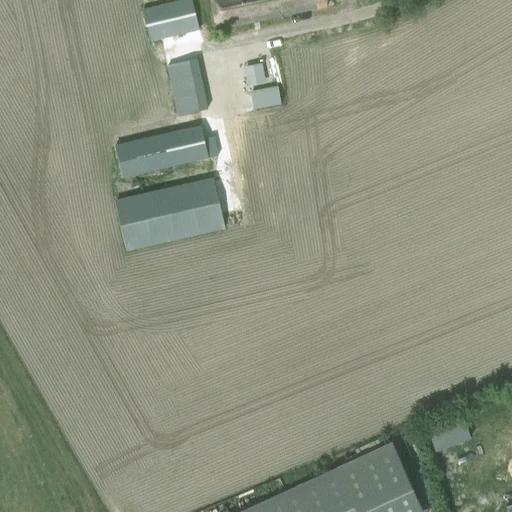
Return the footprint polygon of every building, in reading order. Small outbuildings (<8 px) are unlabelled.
[(183,0),(144,10),(152,42),(199,31),(191,0),(183,0)] [(327,7),(325,0),(211,0),(213,6),(216,25),(327,7)] [(259,66),(246,68),(250,87),(263,84),(259,66)] [(201,85),(172,91),(178,116),(206,110),(201,85)] [(281,107),(277,86),(251,92),(256,112),(281,107)] [(123,179),(209,159),(209,158),(218,155),(214,137),(205,140),(202,126),(115,146),(123,179)] [(116,202),(127,250),(225,228),(214,180),(116,202)] [(357,511),(337,468),(240,511),(357,511)]
